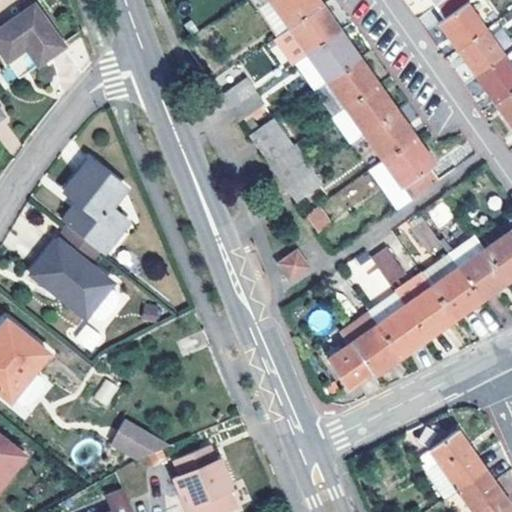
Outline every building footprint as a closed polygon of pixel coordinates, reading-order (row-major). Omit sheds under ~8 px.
[(270,0),(251,0),(275,36),(289,26),(270,0)] [(270,0),(289,26),(321,4),(318,0),(270,0)] [(471,0),(444,0),(436,6),(435,7),(442,18),(438,21),(458,49),(486,30),(467,3),(471,0)] [(289,26),(308,53),(340,31),(321,4),(289,26)] [(64,45),(35,5),(0,29),(0,49),(8,60),(26,48),(38,64),(64,45)] [(511,45),(496,22),(486,30),(504,56),(511,49),(511,45)] [(458,49),(476,75),(504,56),(486,30),(458,49)] [(327,80),(359,57),(340,31),(308,53),(327,80)] [(308,53),(295,62),(314,89),(327,80),(308,53)] [(496,102),(511,90),(511,66),(504,56),(476,75),(496,102)] [(327,80),(346,107),(378,84),(359,57),(327,80)] [(245,78),(221,95),(231,108),(255,91),(245,78)] [(327,80),(314,89),(333,116),(346,107),(327,80)] [(365,133),(397,111),(378,84),(346,107),(365,133)] [(511,90),(496,102),(511,124),(511,90)] [(264,104),(255,91),(231,108),(240,121),(264,104)] [(365,133),(383,159),(416,137),(397,111),(365,133)] [(273,118),(250,135),(270,161),(292,145),(273,118)] [(365,133),(351,142),(370,169),(383,159),(365,133)] [(383,159),(411,199),(439,179),(431,168),(435,164),(416,137),(383,159)] [(292,145),(270,161),(288,186),(310,170),(292,145)] [(63,220),(69,225),(96,247),(103,253),(128,221),(112,207),(126,188),(91,159),(65,192),(77,202),(63,220)] [(383,159),(370,169),(398,209),(411,199),(383,159)] [(321,185),(310,170),(288,186),(299,201),(321,185)] [(352,172),(337,200),(356,210),(371,183),(352,172)] [(442,200),(426,212),(438,229),(454,217),(442,200)] [(320,203),(307,212),(320,230),(332,221),(320,203)] [(441,243),(425,220),(413,229),(429,252),(441,243)] [(96,247),(69,225),(31,274),(86,316),(89,313),(97,319),(108,318),(119,303),(117,293),(109,287),(113,282),(85,261),(96,247)] [(511,229),(485,249),(508,281),(511,277),(511,229)] [(387,247),(372,258),(390,285),(405,274),(387,247)] [(298,248),(276,262),(290,282),(311,267),(298,248)] [(458,268),(481,300),(508,281),(485,249),(458,268)] [(432,287),(458,268),(449,255),(423,273),(432,287)] [(458,268),(432,287),(455,319),(481,300),(458,268)] [(405,306),(432,287),(423,273),(396,292),(405,306)] [(405,306),(428,338),(455,319),(432,287),(405,306)] [(377,326),(405,306),(396,292),(368,312),(377,326)] [(158,310),(146,306),(142,321),(154,324),(158,310)] [(405,306),(377,326),(400,358),(428,338),(405,306)] [(351,344),(377,326),(368,312),(365,308),(339,327),(351,344)] [(49,353),(7,319),(0,327),(0,391),(11,401),(49,353)] [(377,326),(351,344),(330,359),(348,390),(373,372),(376,376),(400,358),(377,326)] [(93,399),(107,407),(118,386),(104,378),(93,399)] [(142,445),(147,436),(123,422),(118,430),(142,445)] [(166,446),(147,436),(142,445),(118,430),(110,445),(134,459),(166,446)] [(457,489),(485,469),(457,430),(430,449),(438,462),(426,471),(444,498),(457,489)] [(0,435),(0,489),(26,456),(0,435)] [(223,459),(217,444),(183,458),(189,473),(181,476),(195,511),(233,511),(243,508),(236,492),(239,481),(231,463),(223,459)] [(511,507),(485,469),(457,489),(473,511),(509,511),(511,510),(511,507)] [(136,511),(127,489),(110,497),(116,511),(114,511),(136,511)]
